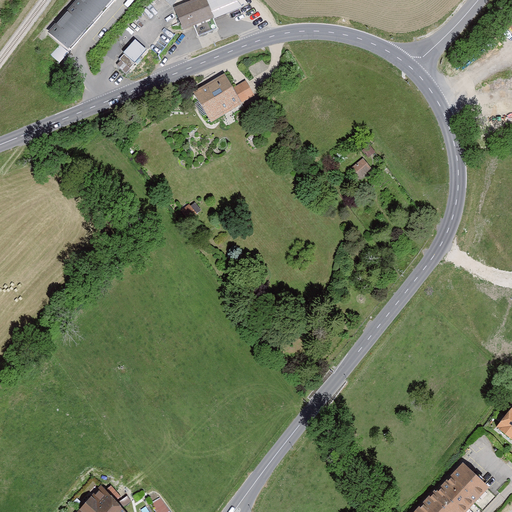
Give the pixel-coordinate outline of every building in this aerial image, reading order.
[(69,47),(108,0),(78,0),(52,32),(69,47)] [(202,0),(177,10),(184,29),(193,25),(212,17),(205,0),(202,0)] [(205,0),(212,17),(239,7),(232,0),(205,0)] [(212,17),(193,25),(198,38),(218,30),(212,17)] [(146,53),(135,43),(121,60),(132,70),(146,53)] [(225,78),(196,94),(211,121),(240,106),(225,78)] [(251,92),(246,83),(235,89),(240,98),(251,92)] [(369,170),(363,162),(354,169),(360,177),(369,170)] [(511,407),(496,427),(511,439),(511,407)] [(464,511),(485,490),(463,468),(420,511),(464,511)] [(123,511),(101,492),(82,511),(123,511)]
